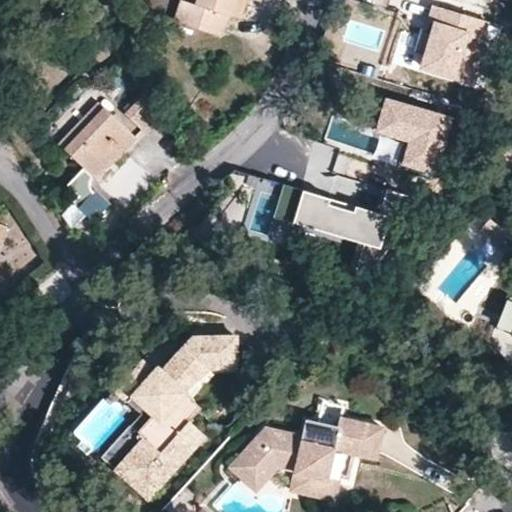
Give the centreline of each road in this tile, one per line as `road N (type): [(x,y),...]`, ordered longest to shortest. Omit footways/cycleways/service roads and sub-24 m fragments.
road 1 (residential): [(318,0),(267,120),(63,331)]
road 2 (residential): [(36,511),(18,469),(63,331)]
